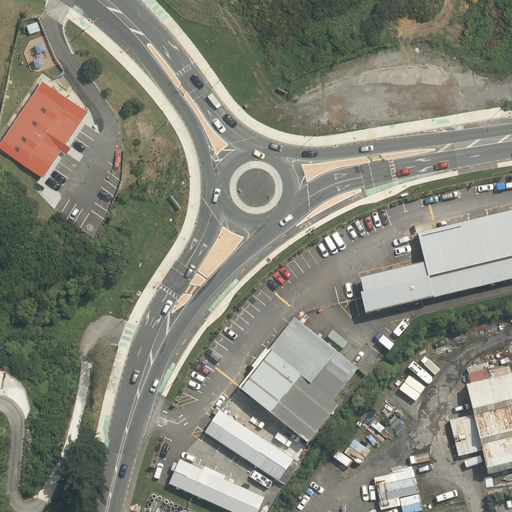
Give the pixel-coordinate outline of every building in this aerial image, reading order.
[(47,22),(36,26),(39,34),(39,35),(51,31),(47,22)] [(74,90),(69,99),(77,104),(82,96),(74,90)] [(9,146),(46,172),(56,178),(93,124),(84,118),(53,97),(36,122),(29,117),(9,146)] [(511,209),(417,232),(424,261),(360,277),(363,290),(360,291),(361,297),(365,313),(511,277),(511,209)] [(299,320),(294,317),(268,349),(266,348),(251,365),(254,367),(238,386),(307,442),(338,404),(332,399),(358,368),(299,320)] [(322,321),(317,328),(334,341),(339,334),(322,321)] [(481,452),(488,476),(511,470),(511,374),(466,386),(473,415),(449,421),(458,457),(481,452)] [(205,433),(282,484),(284,482),(287,484),(293,476),(285,471),(302,445),(286,434),(276,449),(219,411),(205,433)] [(304,444),(287,470),(292,474),(309,447),(304,444)] [(373,446),(351,450),(354,468),(376,464),(373,446)] [(169,485),(229,511),(257,511),(264,498),(226,481),(228,477),(204,467),(202,470),(180,460),(169,485)] [(396,498),(398,511),(417,511),(419,511),(413,469),(372,475),(376,501),(396,498)] [(457,490),(436,495),(439,505),(459,500),(457,490)]
